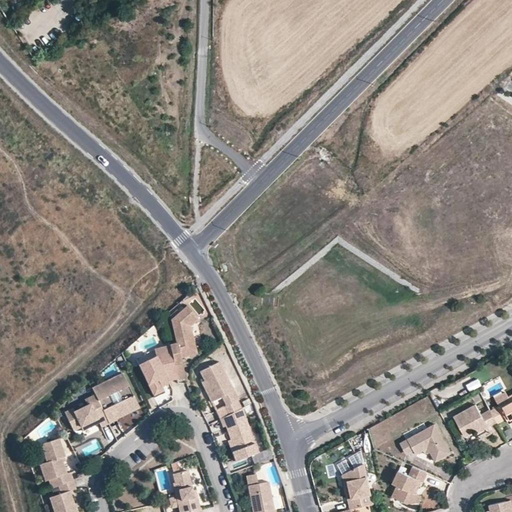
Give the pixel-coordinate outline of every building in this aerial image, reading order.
[(511,104),(495,94),(386,213),(479,273),(484,269),(504,279),(511,265),(511,104)] [(170,346),(174,363),(182,361),(181,356),(197,352),(191,325),(199,317),(187,304),(171,318),(177,341),(169,343),(170,346)] [(174,363),(170,346),(154,350),(156,358),(138,368),(153,398),(165,392),(163,388),(170,385),(168,382),(177,379),(174,363)] [(186,377),(182,361),(174,363),(177,379),(186,377)] [(238,399),(219,361),(199,371),(204,380),(214,400),(222,397),(226,405),(225,406),(229,414),(233,412),(241,407),(237,400),(238,399)] [(140,407),(123,373),(92,388),(95,394),(109,422),(117,418),(140,407)] [(467,385),(470,392),(482,386),(478,379),(467,385)] [(214,400),(204,380),(201,382),(212,402),(214,400)] [(508,400),(489,411),(496,422),(504,418),(507,423),(511,420),(511,392),(505,396),(508,400)] [(109,422),(95,394),(87,398),(90,403),(87,405),(74,411),(73,408),(65,412),(73,430),(81,426),(82,430),(93,425),(91,421),(97,418),(99,422),(101,426),(109,422)] [(489,411),(488,408),(479,413),(475,405),(453,417),(464,437),(475,431),(476,433),(496,422),(489,411)] [(257,439),(245,415),(237,419),(233,412),(229,414),(220,418),(224,426),(226,425),(233,438),(239,448),(248,443),(257,439)] [(414,455),(421,451),(427,448),(429,452),(435,462),(450,453),(434,425),(406,441),(413,452),(414,455)] [(59,485),(73,480),(70,472),(66,473),(65,469),(62,461),(61,457),(64,456),(65,456),(58,437),(40,444),(46,461),(39,464),(45,480),(49,479),(52,488),(59,485)] [(239,448),(233,438),(230,439),(236,450),(239,448)] [(413,452),(406,441),(400,444),(406,456),(413,452)] [(241,453),(251,448),(248,443),(239,448),(241,453)] [(241,453),(232,454),(235,463),(259,454),(256,446),(251,448),(241,453)] [(361,467),(356,457),(342,464),(347,474),(361,467)] [(361,467),(347,474),(350,487),(352,487),(353,492),(352,494),(352,496),(352,498),(348,499),(350,510),(374,505),(365,466),(361,467)] [(421,482),(426,472),(412,466),(408,476),(398,472),(393,485),(396,487),(391,498),(408,505),(412,505),(417,495),(415,494),(412,492),(417,480),(421,482)] [(194,496),(193,490),(189,469),(174,472),(176,481),(180,480),(182,488),(179,488),(181,499),(177,500),(179,510),(179,511),(177,511),(185,511),(186,511),(199,508),(197,496),(194,496)] [(255,483),(253,473),(245,474),(247,485),(255,483)] [(350,487),(347,474),(343,476),(348,499),(352,498),(352,496),(352,494),(353,492),(352,487),(350,487)] [(445,489),(447,481),(433,478),(431,486),(445,489)] [(77,511),(70,490),(76,488),(73,480),(59,485),(61,493),(49,497),(54,511),(77,511)] [(412,492),(415,494),(421,482),(417,480),(412,492)] [(275,511),(275,509),(273,509),(268,481),(255,483),(247,485),(250,502),(255,505),(256,511),(275,511)] [(417,495),(412,505),(417,504),(420,497),(417,495)] [(179,510),(177,500),(170,501),(172,511),(179,510)] [(488,505),(489,511),(511,511),(509,500),(488,505)]
